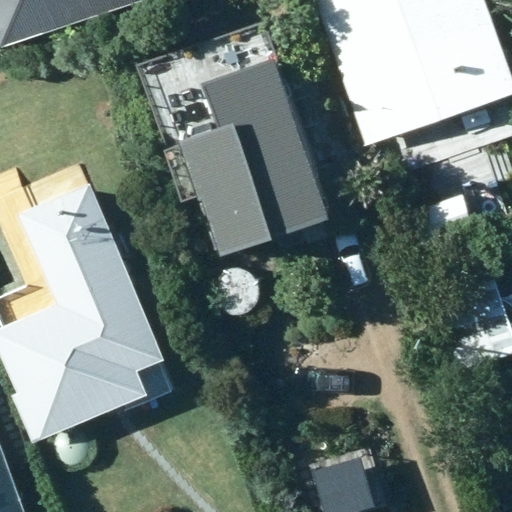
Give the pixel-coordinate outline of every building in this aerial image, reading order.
[(0,0),(0,41),(3,51),(153,0),(0,0)] [(321,0),(372,146),(511,98),(511,67),(488,0),(321,0)] [(185,150),(218,253),(281,233),(283,241),(298,235),(297,231),(325,222),(307,167),(315,165),(308,141),(298,143),(289,117),(185,150)] [(511,183),(511,165),(505,145),(428,172),(438,202),(399,216),(411,250),(510,216),(500,188),(511,183)] [(449,336),(510,317),(494,267),(433,288),(449,336)] [(49,443),(152,398),(142,374),(158,367),(121,283),(1,335),(28,397),(21,400),(39,440),(46,437),(49,443)] [(0,511),(30,511),(0,430),(0,511)]
